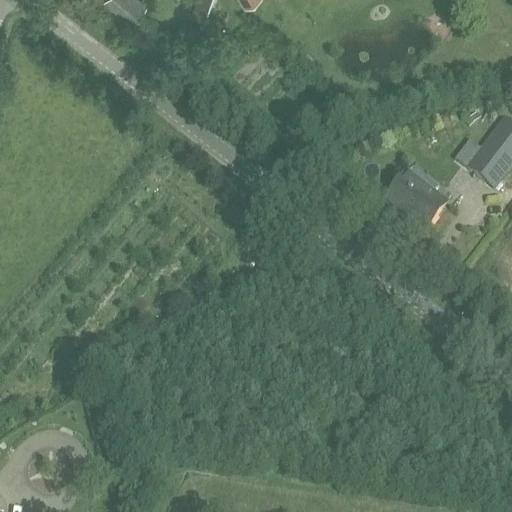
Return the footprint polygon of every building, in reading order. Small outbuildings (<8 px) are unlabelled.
[(139,0),(104,0),(104,1),(131,25),(147,7),(139,0)] [(196,0),(191,16),(209,22),(216,0),(196,0)] [(183,51),(195,55),(204,30),(192,25),(183,51)] [(511,127),(505,122),(468,171),(494,191),(511,167),(511,127)] [(406,174),(386,201),(403,214),(405,212),(427,228),(425,230),(426,231),(447,204),(406,174)]
